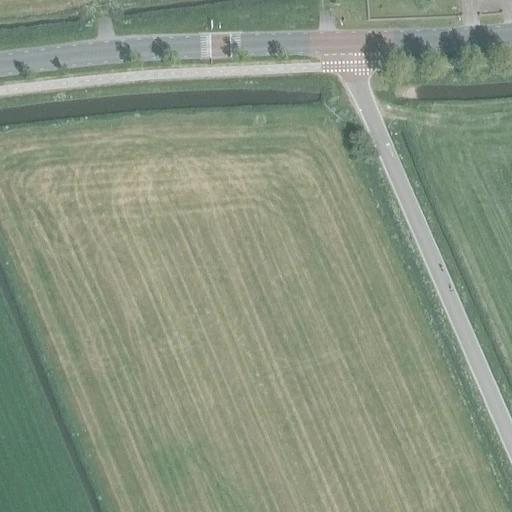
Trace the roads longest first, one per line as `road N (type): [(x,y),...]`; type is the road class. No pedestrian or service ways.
road 1 (unclassified): [(511,440),(347,67),(346,42)]
road 2 (tertiary): [(0,63),(346,42)]
road 3 (tertiary): [(346,42),(511,35)]
